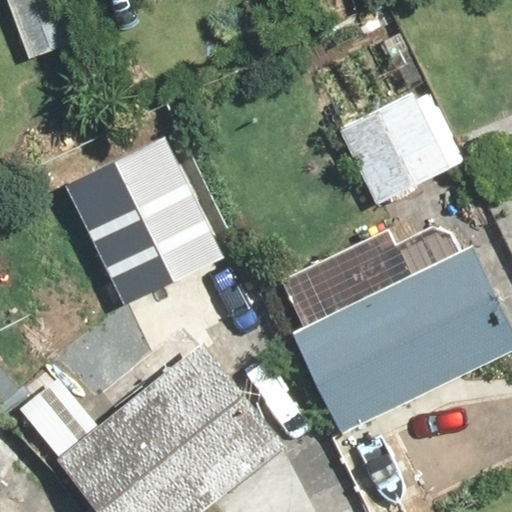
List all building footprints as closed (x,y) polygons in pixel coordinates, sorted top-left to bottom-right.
[(89,39),(73,0),(7,0),(33,62),(89,39)] [(203,13),(163,32),(189,87),(230,68),(203,13)] [(341,128),(379,204),(468,159),(430,83),(341,128)] [(63,190),(119,307),(225,256),(169,140),(63,190)] [(345,431),(511,351),(511,315),(478,244),(297,331),(345,431)] [(106,511),(198,511),(283,440),(199,342),(103,424),(60,373),(18,409),(106,511)]
